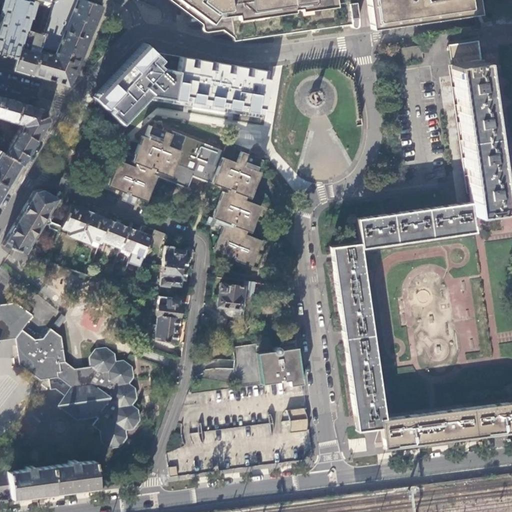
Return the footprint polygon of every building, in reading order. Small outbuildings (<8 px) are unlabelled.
[(17,58),(25,29),(29,17),(30,17),(34,3),(33,2),(33,0),(3,0),(2,8),(0,14),(0,53),(1,54),(0,55),(0,56),(1,57),(2,56),(4,56),(5,58),(6,58),(6,55),(8,55),(9,57),(11,56),(17,58)] [(13,69),(32,74),(38,50),(52,0),(38,0),(42,1),(33,31),(25,29),(17,58),(13,69)] [(96,18),(102,5),(84,0),(75,0),(54,54),(38,50),(32,74),(68,85),(73,76),(78,64),(96,18)] [(54,54),(75,0),(52,0),(38,50),(54,54)] [(352,28),(353,28),(356,25),(352,0),(168,0),(198,22),(199,29),(204,31),(204,33),(210,32),(211,36),(226,34),(230,37),(230,41),(347,24),(347,26),(348,27),(349,28),(351,28),(352,28)] [(367,0),(371,25),(473,11),(471,0),(367,0)] [(450,65),(480,61),(475,36),(469,36),(466,37),(466,39),(463,39),(463,37),(460,38),(460,39),(457,40),(457,38),(453,39),(454,40),(447,41),(450,65)] [(142,43),(90,98),(119,124),(144,98),(263,118),(269,72),(176,52),(176,56),(160,54),(155,48),(152,51),(149,49),(142,43)] [(400,49),(402,63),(422,61),(420,46),(400,49)] [(502,211),(480,61),(450,65),(470,203),(472,216),(502,211)] [(0,96),(0,116),(13,121),(19,102),(4,97),(0,96)] [(21,125),(20,128),(37,137),(41,131),(47,120),(45,114),(42,109),(19,102),(13,121),(20,123),(21,125)] [(254,187),(255,185),(259,174),(260,172),(256,170),(257,166),(258,167),(261,160),(258,159),(226,146),(224,151),(164,128),(163,131),(148,125),(144,135),(146,136),(145,137),(141,136),(131,162),(135,164),(134,167),(116,160),(107,186),(108,186),(123,193),(124,193),(125,192),(129,193),(128,195),(145,201),(155,175),(177,185),(192,177),(211,184),(228,191),(227,193),(223,192),(213,218),(229,225),(228,228),(224,226),(213,252),(230,259),(230,257),(235,259),(234,261),(249,266),(252,268),(263,242),(247,235),(248,232),(252,233),(262,207),(245,201),(247,197),(250,198),(254,187)] [(20,128),(4,154),(21,164),(28,153),(37,137),(20,128)] [(0,199),(9,185),(21,164),(4,154),(0,151),(0,199)] [(40,190),(34,192),(2,245),(23,253),(55,199),(40,190)] [(470,229),(475,228),(472,216),(470,203),(465,203),(355,219),(359,243),(462,230),(470,229)] [(77,208),(69,205),(60,228),(68,232),(67,235),(87,244),(89,240),(98,243),(99,240),(106,220),(99,217),(99,216),(77,208)] [(127,228),(106,220),(99,240),(119,249),(127,228)] [(49,229),(54,232),(56,226),(51,223),(48,224),(49,229)] [(127,228),(119,249),(131,253),(139,233),(127,228)] [(164,234),(153,230),(150,238),(148,244),(159,248),(164,234)] [(139,233),(131,253),(127,263),(138,267),(148,244),(150,238),(139,233)] [(360,253),(359,243),(329,247),(356,432),(381,429),(379,420),(374,371),(373,366),(360,253)] [(161,266),(184,269),(186,258),(182,258),(183,252),(173,250),(173,248),(163,247),(161,266)] [(183,281),(184,269),(161,266),(158,286),(168,287),(168,285),(178,287),(179,280),(183,281)] [(253,297),(255,283),(254,281),(244,281),(244,287),(220,283),(217,306),(224,307),(223,310),(223,311),(224,312),(224,313),(225,314),(226,315),(227,316),(228,317),(229,317),(240,318),(243,296),(253,297)] [(138,289),(148,291),(149,284),(139,283),(138,289)] [(136,293),(129,291),(125,302),(131,305),(136,293)] [(123,295),(115,292),(113,297),(121,300),(123,295)] [(188,304),(188,297),(169,294),(169,298),(157,296),(154,315),(156,315),(178,318),(180,307),(177,307),(178,302),(188,304)] [(113,297),(109,295),(106,305),(117,309),(121,300),(113,297)] [(50,390),(55,389),(65,396),(58,406),(76,420),(93,415),(97,418),(91,426),(100,432),(101,441),(108,447),(118,446),(125,437),(123,429),(132,427),(137,420),(136,410),(129,405),(134,399),(133,389),(125,383),(131,377),(130,367),(121,362),(114,362),(113,356),(105,350),(96,351),(88,358),(90,367),(74,370),(66,360),(60,337),(50,329),(43,339),(35,340),(22,331),(32,317),(17,305),(0,308),(0,340),(13,339),(17,365),(39,380),(48,379),(50,390)] [(178,318),(156,315),(152,340),(175,343),(176,335),(177,328),(176,327),(178,318)] [(61,316),(55,324),(59,327),(65,319),(61,316)] [(208,317),(202,316),(200,326),(207,327),(208,317)] [(301,349),(260,352),(263,384),(293,382),(293,386),(303,385),(301,349)] [(511,433),(511,402),(486,406),(436,412),(431,413),(379,420),(381,429),(384,450),(511,433)] [(308,426),(306,414),(306,413),(304,410),(304,409),(287,412),(289,417),(290,422),(290,428),(290,433),(307,431),(307,430),(307,429),(308,428),(308,426)] [(74,490),(96,487),(92,461),(74,463),(74,460),(66,461),(66,464),(49,466),(53,492),(74,490)] [(28,495),(53,492),(49,466),(31,468),(31,466),(23,467),(24,469),(7,472),(10,498),(28,495)] [(170,477),(179,476),(177,466),(169,467),(170,477)] [(0,499),(10,498),(7,472),(0,472),(0,499)]
